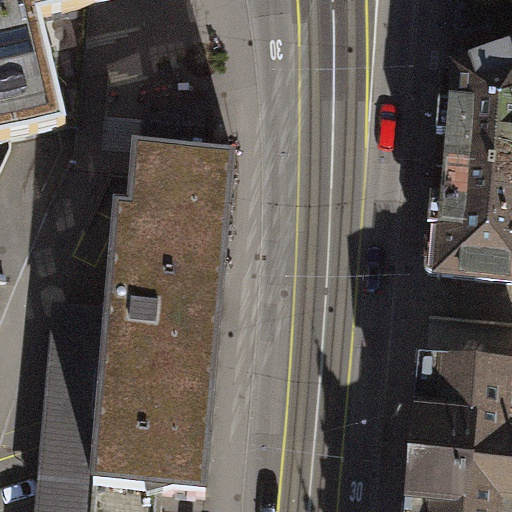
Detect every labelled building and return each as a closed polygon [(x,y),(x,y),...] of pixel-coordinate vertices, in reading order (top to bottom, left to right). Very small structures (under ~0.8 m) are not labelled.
[(0,0),(0,146),(66,130),(41,23),(135,0),(0,0)] [(511,50),(452,68),(444,166),(511,171),(511,50)] [(207,499),(238,162),(201,158),(205,104),(144,118),(134,212),(119,212),(109,310),(60,307),(42,511),(159,511),(161,494),(207,499)] [(511,171),(444,166),(432,277),(511,284),(511,171)] [(511,511),(511,370),(419,364),(407,511),(511,511)]
